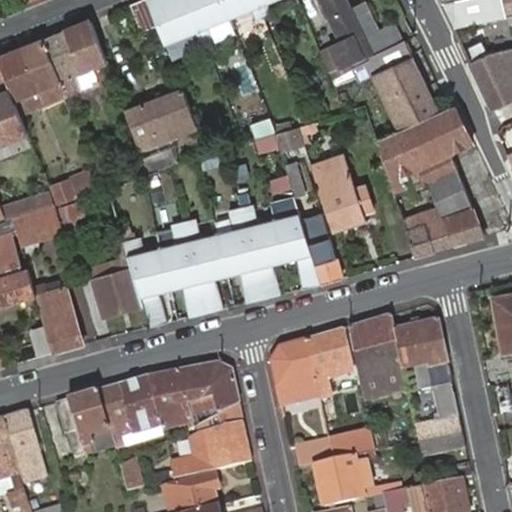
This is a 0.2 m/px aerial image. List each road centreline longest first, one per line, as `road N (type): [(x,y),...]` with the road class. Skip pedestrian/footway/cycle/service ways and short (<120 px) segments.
road 1 (tertiary): [(249,331),(0,397)]
road 2 (residential): [(450,275),(502,511)]
road 3 (residential): [(511,193),(418,0)]
road 4 (tertiary): [(450,275),(249,331)]
road 5 (residential): [(289,511),(249,331)]
